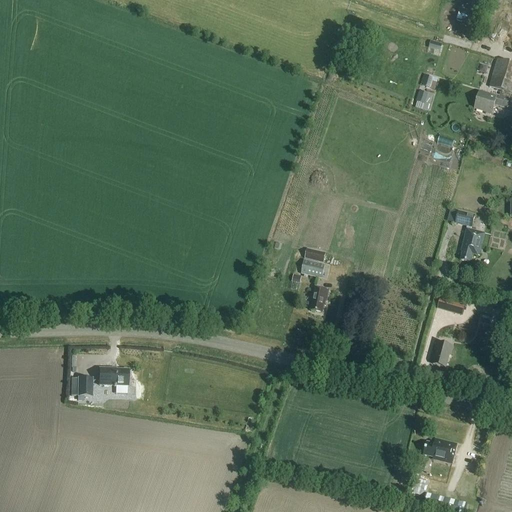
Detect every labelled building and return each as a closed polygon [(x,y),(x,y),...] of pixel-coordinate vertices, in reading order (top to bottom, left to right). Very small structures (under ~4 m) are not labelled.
[(456,24),(467,27),(471,11),(460,9),(456,24)] [(430,42),(429,48),(440,51),(441,45),(430,42)] [(502,92),(500,97),(496,95),(496,96),(479,92),(474,109),(492,114),(494,105),(506,109),(509,99),(511,95),(511,63),(497,59),(489,87),(502,92)] [(424,76),(421,86),(430,89),(433,79),(424,76)] [(421,91),(416,107),(429,111),(434,95),(421,91)] [(453,148),(456,140),(441,134),(437,142),(453,148)] [(479,257),(484,235),(471,231),(475,217),(458,212),(455,224),(467,227),(461,252),(462,253),(460,261),(470,264),(472,255),(479,257)] [(307,249),(304,259),(323,264),(326,253),(307,249)] [(325,266),(303,261),(301,275),(321,280),(325,266)] [(325,306),(328,291),(314,288),(309,311),(321,314),(323,306),(325,306)] [(462,316),(466,305),(441,299),(438,310),(462,316)] [(421,356),(430,359),(438,334),(429,331),(421,356)] [(450,356),(452,348),(436,344),(434,351),(436,352),(432,365),(445,369),(449,355),(450,356)] [(127,387),(128,371),(110,371),(110,370),(99,370),(98,387),(127,387)] [(77,379),(77,397),(91,398),(92,380),(77,379)] [(427,443),(423,456),(433,459),(433,461),(452,465),(457,445),(437,440),(436,446),(427,443)] [(408,488),(399,485),(396,498),(405,500),(408,488)] [(464,511),(466,506),(424,495),(421,509),(433,511),(464,511)]
